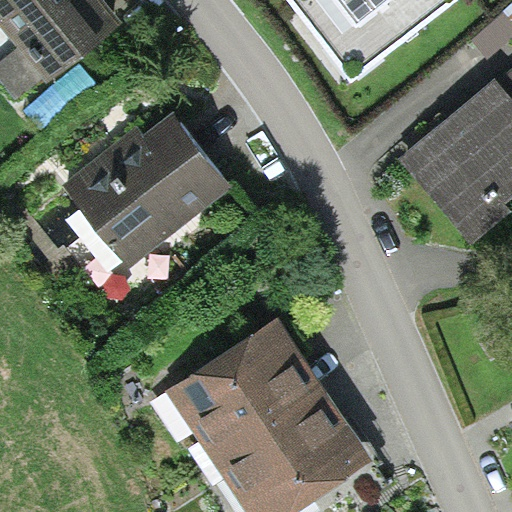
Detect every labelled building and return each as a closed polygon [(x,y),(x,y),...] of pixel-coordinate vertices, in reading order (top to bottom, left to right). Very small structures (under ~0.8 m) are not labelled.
[(101,0),(0,0),(0,26),(19,48),(44,79),(50,86),(123,25),(101,0)] [(284,0),(352,86),(463,0),(284,0)] [(0,63),(0,83),(16,103),(44,79),(19,48),(0,63)] [(511,72),(497,85),(511,103),(511,72)] [(511,103),(497,85),(495,83),(401,160),(472,246),(510,214),(504,207),(511,200),(511,103)] [(229,193),(176,124),(75,201),(128,270),(229,193)] [(215,464),(326,392),(279,321),(168,393),(215,464)] [(326,392),(215,464),(245,511),(297,511),(373,463),(326,392)]
